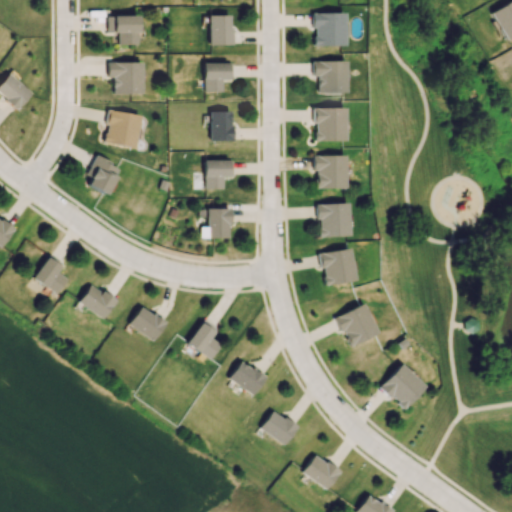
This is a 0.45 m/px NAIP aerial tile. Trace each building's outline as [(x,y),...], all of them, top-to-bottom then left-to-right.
[(505,0),(511,0),(511,34),(504,40),(486,12),(505,0)] [(342,11),(342,45),(310,45),(310,36),(312,36),(312,27),(308,27),(308,11),(342,11)] [(205,14),(227,14),(227,29),(230,29),(229,44),(205,43),(205,14)] [(103,15),(136,15),(136,44),(115,44),(116,31),(103,31),(103,15)] [(140,60),(141,92),(111,93),(110,76),(105,76),(104,61),(140,60)] [(343,60),(343,92),(314,92),(314,75),(309,75),(309,60),(343,60)] [(226,61),(226,78),(220,78),(220,91),(202,91),(201,61),(226,61)] [(0,77),(5,71),(29,92),(14,111),(1,99),(2,98),(0,96),(0,77)] [(104,107),(138,115),(131,147),(101,140),(105,124),(100,123),(104,107)] [(341,107),(342,140),(311,141),(310,131),(313,131),(312,122),(309,122),(309,108),(341,107)] [(206,110),(227,110),(227,126),(230,126),(230,140),(206,140),(206,110)] [(93,153),(110,161),(108,165),(116,169),(103,193),(85,184),(88,178),(82,174),(93,153)] [(342,155),(343,188),(312,189),(311,179),(313,179),(313,170),(310,170),(309,156),(342,155)] [(200,159),(227,159),(227,175),(221,175),(221,188),(200,188),(200,159)] [(345,202),(347,236),(315,238),(314,228),(317,228),(316,219),(313,219),(312,204),(345,202)] [(203,207),(208,207),(227,207),(228,224),(224,224),(225,236),(206,237),(203,237),(203,207)] [(0,219),(11,227),(0,243),(0,219)] [(346,248),(352,281),(321,286),(320,277),(321,277),(320,268),(317,268),(315,253),(346,248)] [(44,255),(59,264),(54,272),(64,278),(53,294),(29,278),(44,255)] [(100,289),(114,299),(100,319),(75,302),(87,284),(98,291),(100,289)] [(360,303),(374,334),(348,347),(340,330),(336,332),(329,318),(360,303)] [(137,307),(149,315),(151,313),(163,322),(149,342),(124,324),(137,307)] [(198,320),(212,330),(208,337),(218,344),(207,359),(182,343),(198,320)] [(237,360),(249,370),(251,367),(263,376),(249,396),(224,378),(237,360)] [(397,364),(422,388),(400,411),(393,405),(394,403),(388,396),(386,399),(375,389),(397,364)] [(269,410),(281,418),(282,417),(294,426),(280,444),(256,427),(269,410)] [(324,460),(339,471),(324,491),(299,473),(311,455),(321,463),(324,460)] [(351,511),(364,494),(376,503),(378,501),(390,511),(389,511),(351,511)]
